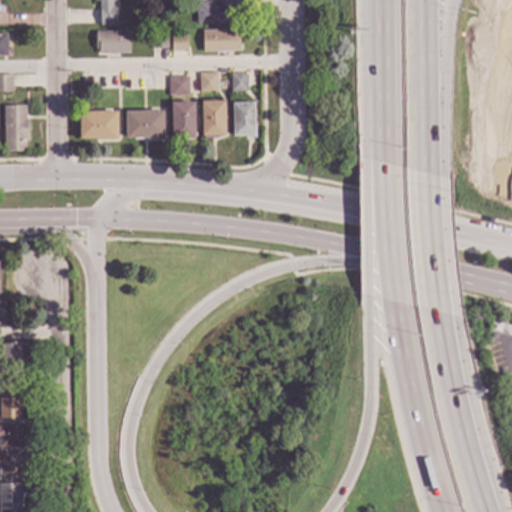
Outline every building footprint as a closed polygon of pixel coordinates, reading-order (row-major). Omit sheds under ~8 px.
[(116,0),(117,2),(111,2),(112,9),(116,9),(116,26),(99,26),(98,2),(94,2),(94,0),(116,0)] [(239,0),(239,9),(233,9),(233,24),(195,24),(195,3),(212,3),(212,0),(239,0)] [(239,52),(202,53),(201,32),(238,31),(239,52)] [(128,54),(97,55),(97,50),(95,50),(94,33),(128,32),(128,54)] [(166,50),(150,50),(150,35),(166,35),(166,50)] [(186,53),(171,53),(170,37),(185,37),(186,53)] [(216,93),(198,94),(198,75),(215,74),(216,93)] [(246,93),(230,93),(230,75),(246,75),(246,93)] [(0,76),(11,77),(11,93),(0,93),(0,76)] [(187,97),(167,97),(167,78),(187,78),(187,97)] [(224,137),(214,137),(214,140),(203,140),(203,137),(201,137),(200,103),(223,102),(224,137)] [(193,140),(171,140),(170,104),(193,103),(193,140)] [(253,126),(254,126),(254,139),(245,139),(245,137),(231,137),(231,104),(252,104),(253,126)] [(24,121),(27,121),(28,142),(24,142),(25,153),(3,153),(3,107),(24,107),(24,121)] [(162,139),(154,139),(154,141),(132,141),(132,140),(124,140),(124,113),(162,112),(162,139)] [(116,140),(109,140),(109,141),(86,141),(86,140),(78,140),(78,113),(116,113),(116,140)] [(20,323),(8,323),(8,306),(20,306),(20,323)] [(20,366),(0,365),(0,343),(20,343),(20,366)] [(9,399),(18,399),(19,420),(0,420),(0,388),(9,388),(9,399)] [(19,431),(20,431),(20,445),(19,445),(19,448),(0,448),(0,427),(19,427),(19,431)] [(22,476),(0,476),(0,454),(21,454),(22,476)] [(18,492),(20,492),(21,511),(14,511),(0,511),(0,484),(18,484),(18,492)]
